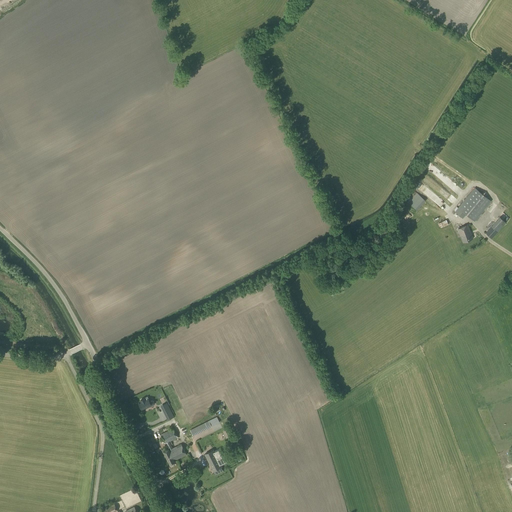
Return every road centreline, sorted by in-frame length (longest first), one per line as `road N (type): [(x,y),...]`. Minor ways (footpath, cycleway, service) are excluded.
road 1 (unclassified): [(169,511),(87,343)]
road 2 (unclassified): [(94,511),(102,433),(65,354)]
road 3 (unclassified): [(87,343),(61,294),(0,231)]
